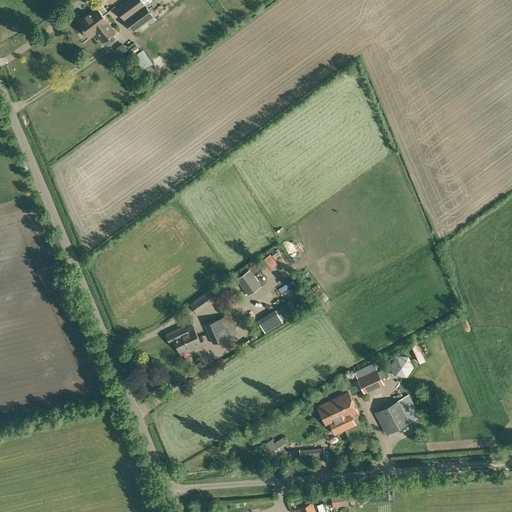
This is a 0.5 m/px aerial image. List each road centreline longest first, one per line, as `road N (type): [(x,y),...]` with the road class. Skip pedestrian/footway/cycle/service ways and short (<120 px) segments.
road 1 (unclassified): [(167,491),(0,86)]
road 2 (unclassified): [(167,491),(412,472)]
